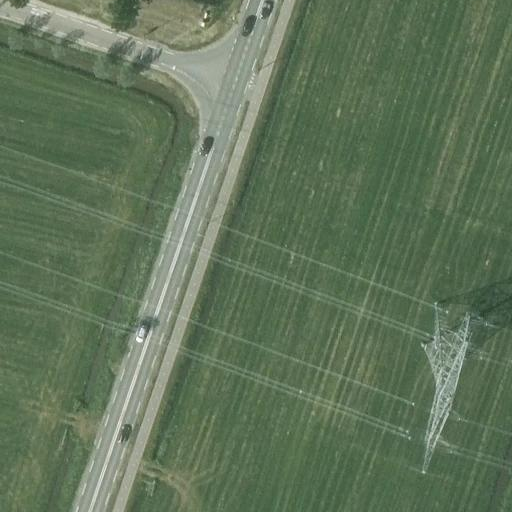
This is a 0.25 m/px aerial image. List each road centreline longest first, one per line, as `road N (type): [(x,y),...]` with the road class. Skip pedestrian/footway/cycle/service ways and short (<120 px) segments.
road 1 (secondary): [(90,511),(236,84)]
road 2 (unclassified): [(236,84),(0,6)]
